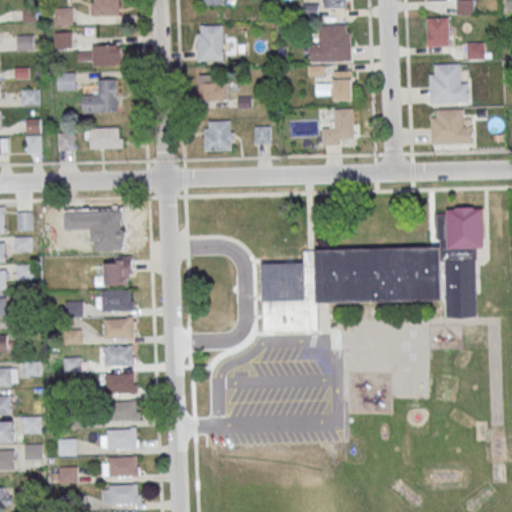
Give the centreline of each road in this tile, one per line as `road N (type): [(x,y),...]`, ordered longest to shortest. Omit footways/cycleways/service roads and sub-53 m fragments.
road 1 (residential): [(511,169),(0,182)]
road 2 (residential): [(177,511),(167,253)]
road 3 (residential): [(167,253),(157,0)]
road 4 (residential): [(391,173),(384,0)]
